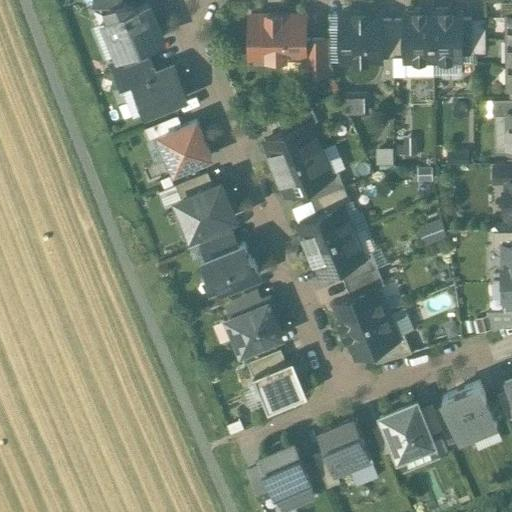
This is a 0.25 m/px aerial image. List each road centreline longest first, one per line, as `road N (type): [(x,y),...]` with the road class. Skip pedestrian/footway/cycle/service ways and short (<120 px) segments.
road 1 (unclassified): [(230,511),(104,217),(23,0)]
road 2 (residential): [(193,0),(192,29),(338,398)]
road 3 (residential): [(511,341),(338,398)]
